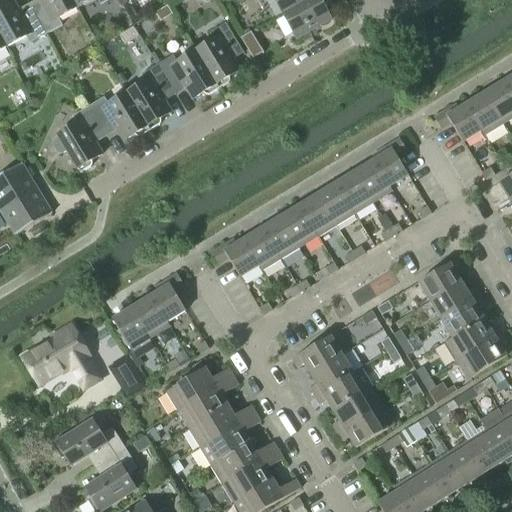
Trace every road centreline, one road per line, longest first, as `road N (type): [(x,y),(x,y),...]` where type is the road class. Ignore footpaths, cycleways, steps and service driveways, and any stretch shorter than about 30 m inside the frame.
road 1 (residential): [(100,187),(378,22)]
road 2 (residential): [(237,349),(465,211)]
road 3 (residential): [(336,511),(237,349)]
